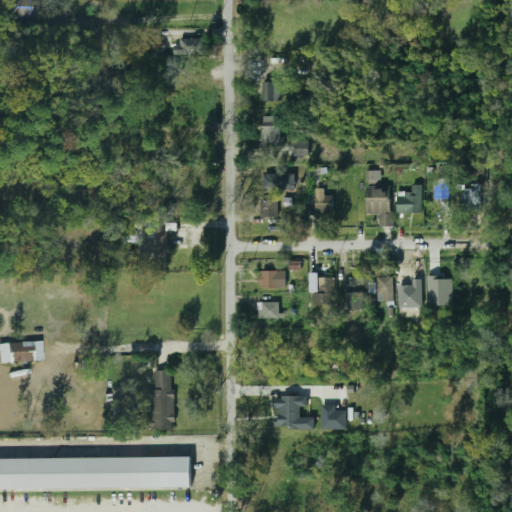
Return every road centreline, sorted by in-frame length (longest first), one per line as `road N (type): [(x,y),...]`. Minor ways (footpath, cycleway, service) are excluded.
road 1 (tertiary): [(232,511),(232,0)]
road 2 (residential): [(509,242),(234,244)]
